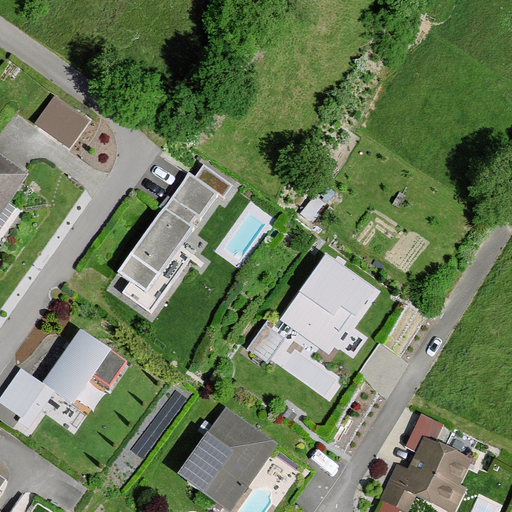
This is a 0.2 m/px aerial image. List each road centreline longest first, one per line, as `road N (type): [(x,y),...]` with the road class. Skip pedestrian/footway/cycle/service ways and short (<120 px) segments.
road 1 (residential): [(0,350),(123,177),(131,145),(118,112),(0,30)]
road 2 (residential): [(331,511),(486,260)]
